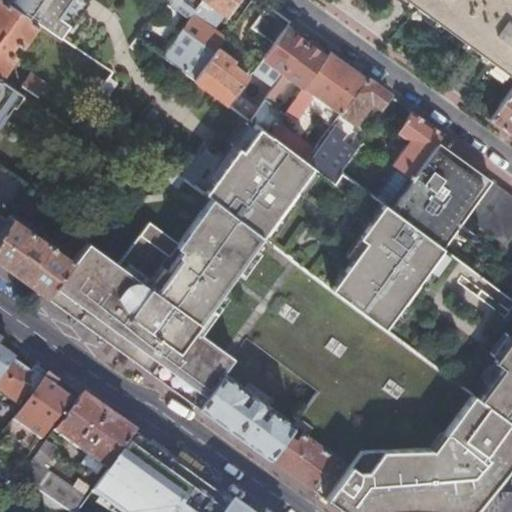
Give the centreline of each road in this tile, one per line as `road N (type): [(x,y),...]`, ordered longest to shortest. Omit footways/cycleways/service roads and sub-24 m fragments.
road 1 (residential): [(0,298),(296,511)]
road 2 (residential): [(292,0),(511,160)]
